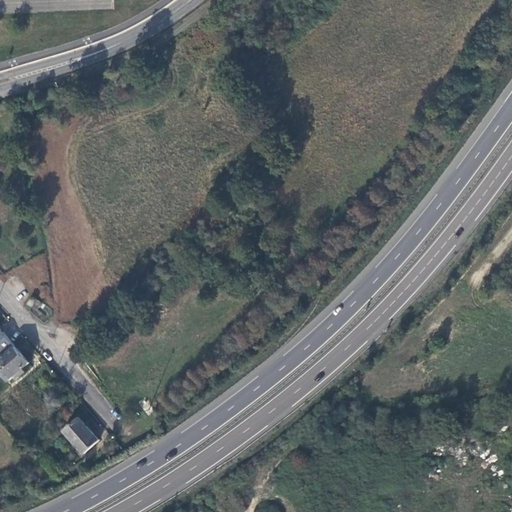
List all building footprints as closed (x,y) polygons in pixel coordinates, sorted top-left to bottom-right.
[(40,302),(36,308),(41,312),(45,307),(40,302)] [(0,360),(16,345),(0,326),(0,360)] [(30,361),(16,345),(0,360),(0,367),(11,379),(15,375),(18,378),(26,371),(23,368),(30,361)] [(101,440),(80,416),(65,430),(73,439),(71,442),(76,448),(79,445),(86,453),(101,440)] [(51,472),(57,467),(48,457),(43,462),(51,472)] [(64,475),(57,467),(51,472),(58,481),(64,475)]
